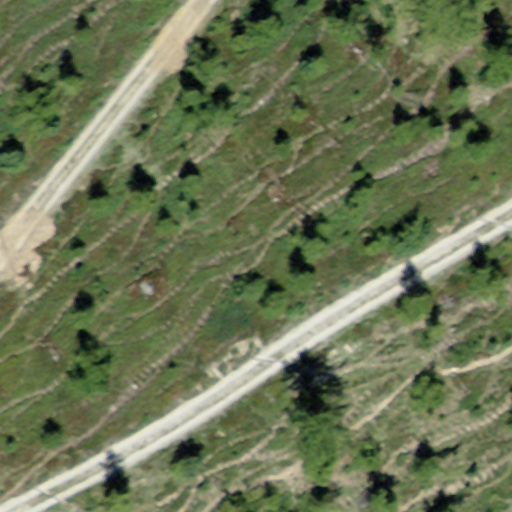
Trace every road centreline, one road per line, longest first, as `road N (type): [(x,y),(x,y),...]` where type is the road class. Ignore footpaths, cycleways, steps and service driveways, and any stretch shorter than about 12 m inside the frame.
road 1 (track): [(511,199),(0,496)]
road 2 (track): [(0,230),(188,0)]
